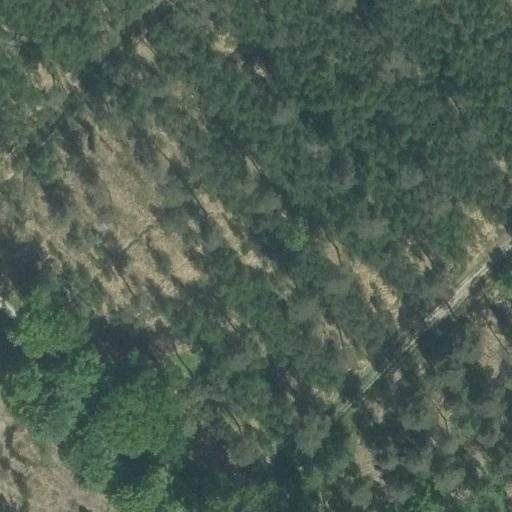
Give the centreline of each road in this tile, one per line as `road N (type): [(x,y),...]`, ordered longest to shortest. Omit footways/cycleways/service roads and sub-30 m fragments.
road 1 (track): [(193,501),(353,389),(511,243)]
road 2 (track): [(0,305),(193,501)]
